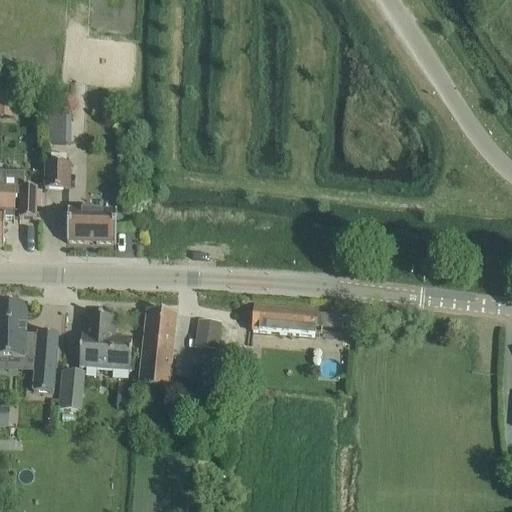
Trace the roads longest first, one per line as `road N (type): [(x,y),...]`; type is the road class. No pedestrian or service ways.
road 1 (tertiary): [(511,309),(250,281),(0,273)]
road 2 (residential): [(511,173),(478,138),(389,0)]
